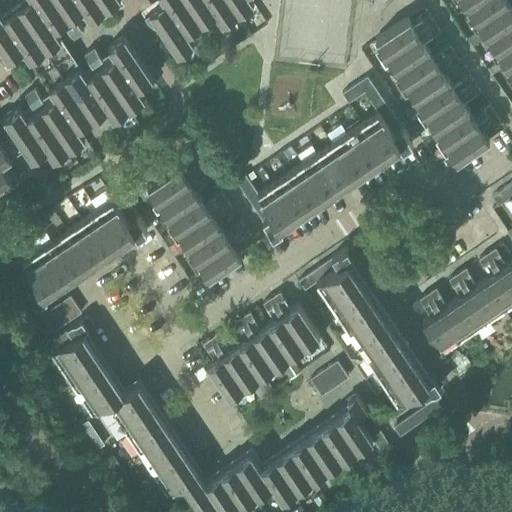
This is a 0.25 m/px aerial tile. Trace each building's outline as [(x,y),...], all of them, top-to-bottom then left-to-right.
[(22,0),(3,14),(0,9),(0,45),(8,57),(23,47),(30,57),(61,36),(54,25),(82,6),(89,16),(112,0),(22,0)] [(163,0),(145,13),(155,27),(159,24),(178,51),(194,40),(187,30),(216,11),(222,21),(253,0),(163,0)] [(511,1),(511,0),(472,0),(468,3),(488,33),(511,17),(511,1)] [(421,25),(433,17),(429,11),(419,18),(418,22),(421,25)] [(376,36),(397,67),(429,45),(408,15),(376,36)] [(84,28),(80,22),(76,16),(66,23),(74,34),(84,28)] [(433,17),(421,25),(424,31),(437,22),(433,17)] [(511,17),(488,33),(508,63),(511,60),(511,17)] [(437,22),(424,31),(427,34),(430,35),(441,28),(437,22)] [(53,157),(85,136),(79,126),(107,108),(114,118),(145,97),(139,87),(154,77),(126,35),(109,46),(116,56),(88,75),(81,65),(49,85),(56,95),(27,114),(20,104),(3,116),(24,147),(25,147),(32,157),(47,147),(53,157)] [(441,55),(453,47),(449,41),(439,48),(438,51),(441,55)] [(417,97),(449,75),(429,45),(397,67),(417,97)] [(96,46),(92,49),(86,53),(94,64),(104,58),(96,46)] [(453,47),(441,55),(444,61),(457,52),(453,47)] [(457,52),(444,61),(447,64),(450,65),(461,58),(457,52)] [(461,85),(473,77),(469,71),(459,78),(458,81),(461,85)] [(342,92),(348,101),(364,90),(378,110),(257,191),(244,171),(235,177),(263,219),(262,219),(272,234),(282,228),(279,223),(399,142),(402,147),(412,141),(402,126),(401,126),(367,75),(342,92)] [(449,75),(417,97),(437,127),(469,105),(449,75)] [(473,77),(461,85),(464,90),(477,82),(473,77)] [(477,82),(464,90),(467,94),(470,95),(481,88),(477,82)] [(44,98),(37,87),(27,93),(34,105),(44,98)] [(481,115),(493,107),(489,101),(479,108),(478,111),(481,115)] [(469,105),(437,127),(458,157),(490,136),(469,105)] [(493,107),(481,115),(484,120),(497,112),(493,107)] [(497,112),(484,120),(487,124),(490,125),(501,118),(497,112)] [(0,191),(13,183),(0,163),(0,162),(10,156),(0,140),(0,191)] [(447,155),(439,161),(443,167),(452,161),(447,155)] [(192,173),(204,164),(200,159),(190,166),(189,169),(192,173)] [(168,214),(200,193),(179,162),(147,183),(168,214)] [(204,164),(192,173),(195,178),(207,170),(204,164)] [(207,170),(195,178),(198,182),(201,182),(211,175),(207,170)] [(511,180),(491,195),(497,204),(508,196),(511,202),(511,180)] [(21,254),(12,260),(29,285),(28,286),(38,301),(48,294),(45,289),(135,229),(138,234),(148,227),(137,213),(138,212),(121,188),(112,194),(113,197),(23,257),(21,254)] [(212,203),(224,194),(220,189),(210,196),(209,199),(212,203)] [(200,193),(168,214),(188,244),(220,223),(200,193)] [(224,194),(212,203),(215,208),(227,200),(224,194)] [(227,200),(215,208),(218,212),(221,212),(231,205),(227,200)] [(232,233),(244,224),(240,219),(230,226),(229,229),(232,233)] [(220,223),(188,244),(208,275),(240,253),(220,223)] [(235,238),(247,230),(244,224),(232,233),(235,238)] [(247,230),(235,238),(238,242),(241,242),(251,235),(247,230)] [(178,239),(168,245),(175,254),(184,247),(178,239)] [(397,400),(386,407),(392,416),(426,393),(427,394),(441,384),(434,374),(429,378),(348,258),(353,255),(347,245),(332,255),(332,256),(299,278),(305,287),(316,279),(397,400)] [(490,250),(499,262),(502,259),(503,256),(496,246),(490,250)] [(485,253),(493,266),(499,262),(490,250),(485,253)] [(493,266),(485,253),(479,257),(486,267),(489,268),(493,266)] [(511,258),(483,277),(505,309),(511,304),(511,258)] [(460,269),(469,282),(472,279),(473,276),(466,266),(460,269)] [(455,273),(463,285),(469,282),(460,269),(455,273)] [(463,285),(455,273),(449,277),(456,287),(460,288),(463,285)] [(505,309),(483,277),(453,297),(475,329),(505,309)] [(430,290),(439,302),(442,299),(443,296),(436,286),(430,290)] [(271,294),(279,307),(286,302),(286,299),(279,289),(271,294)] [(425,293),(433,305),(439,302),(430,290),(425,293)] [(52,330),(79,312),(82,310),(71,293),(41,313),(52,330)] [(433,305),(425,293),(419,297),(426,307),(429,308),(433,305)] [(279,307),(271,294),(263,300),(270,310),(273,311),(279,307)] [(475,329),(453,297),(422,318),(444,350),(475,329)] [(267,320),(289,352),(319,331),(298,300),(267,320)] [(244,313),(252,325),(256,323),(257,319),(250,309),(244,313)] [(239,316),(247,329),(252,325),(244,313),(239,316)] [(89,327),(88,326),(92,324),(87,315),(83,318),(82,317),(67,327),(68,328),(43,345),(49,353),(52,351),(93,413),(107,403),(168,493),(183,483),(202,511),(205,511),(219,503),(224,511),(227,511),(271,482),(281,497),(372,436),(380,447),(389,441),(367,408),(368,408),(358,393),(348,399),(351,404),(261,464),(251,449),(206,480),(139,380),(124,390),(84,331),(89,327)] [(247,329),(239,316),(233,320),(240,331),(243,331),(247,329)] [(289,352),(267,320),(237,341),(259,372),(289,352)] [(214,333),(223,345),(226,343),(227,340),(220,329),(214,333)] [(209,337),(217,349),(223,345),(214,333),(209,337)] [(217,349),(209,337),(203,341),(210,351),(213,352),(217,349)] [(259,372),(237,341),(207,361),(228,393),(247,380),(259,372)] [(295,358),(285,365),(292,377),(304,370),(295,358)] [(311,377),(322,393),(349,375),(338,358),(311,377)] [(194,370),(200,378),(208,373),(202,364),(194,370)] [(259,372),(247,380),(259,397),(270,389),(259,372)] [(400,433),(411,425),(450,399),(444,390),(394,424),(400,433)] [(60,416),(68,427),(79,420),(71,409),(60,416)] [(93,434),(84,440),(92,451),(102,444),(104,443),(97,431),(93,434)] [(425,447),(426,447),(430,444),(424,436),(419,439),(425,447)] [(113,469),(108,473),(115,483),(127,476),(124,471),(115,472),(113,469)] [(142,490),(133,497),(142,510),(152,503),(142,490)] [(325,492),(317,498),(322,506),(330,500),(325,492)]
